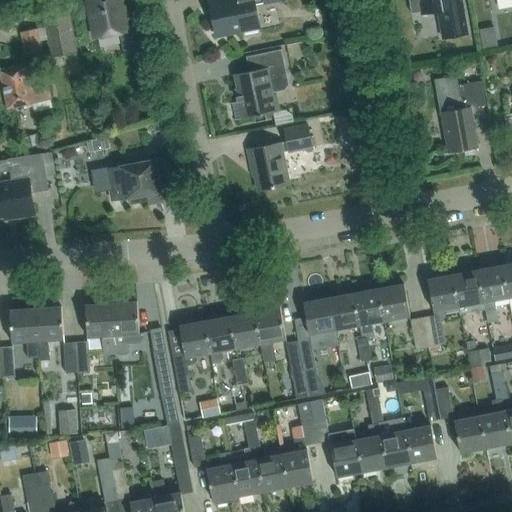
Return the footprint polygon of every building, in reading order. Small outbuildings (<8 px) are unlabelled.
[(147,51),(138,5),(137,5),(140,19),(127,22),(122,0),(86,0),(93,37),(119,32),(124,55),(147,51)] [(258,32),(257,28),(259,27),(255,5),(268,2),(277,0),(213,0),(209,1),(216,36),(244,31),(244,35),(258,32)] [(418,0),(421,14),(438,11),(441,30),(466,26),(461,0),(418,0)] [(57,16),(43,18),(52,58),(77,52),(69,13),(57,16)] [(39,28),(22,31),(24,41),(26,55),(43,51),(39,28)] [(287,45),(289,58),(305,54),(303,41),(287,45)] [(282,49),(268,52),(271,66),(249,71),(234,74),(240,101),(230,103),(234,121),(279,111),(275,92),(285,90),(289,84),(282,49)] [(35,62),(0,69),(0,72),(7,109),(43,102),(52,100),(48,80),(39,82),(35,62)] [(436,81),(449,152),(477,147),(470,108),(486,105),(481,81),(457,85),(455,77),(436,81)] [(359,112),(340,113),(341,133),(360,132),(359,112)] [(251,166),(253,165),(258,191),(289,184),(283,152),(288,151),(289,152),(312,147),(307,124),(284,129),(287,142),(281,143),(248,150),(251,166)] [(41,144),(38,133),(23,137),(25,148),(41,144)] [(172,177),(167,149),(152,152),(154,161),(106,169),(107,172),(100,174),(103,190),(110,189),(112,201),(129,198),(130,205),(149,202),(149,200),(160,198),(163,213),(164,213),(158,180),(172,177)] [(52,153),(43,154),(46,176),(55,175),(52,153)] [(14,218),(34,215),(31,192),(48,190),(46,176),(43,154),(9,159),(0,160),(0,172),(11,171),(12,181),(0,182),(0,217),(14,215),(14,218)] [(511,262),(502,265),(508,298),(507,298),(511,317),(511,316),(511,262)] [(494,300),(507,298),(508,298),(502,265),(477,269),(484,302),(485,309),(486,314),(487,323),(498,321),(494,300)] [(477,269),(453,274),(459,307),(458,307),(460,314),(470,312),(469,305),(484,302),(477,269)] [(427,279),(433,312),(458,307),(459,307),(453,274),(427,279)] [(410,316),(404,283),(378,288),(384,321),(410,316)] [(359,325),(361,336),(356,337),(359,350),(369,347),(367,336),(372,335),(370,323),(384,321),(378,288),(353,293),(359,325)] [(359,325),(353,293),(328,297),(335,330),(359,325)] [(338,346),(335,330),(328,297),(303,302),(310,338),(313,351),(338,346)] [(111,303),(114,353),(128,352),(127,345),(141,344),(140,334),(139,334),(137,301),(111,303)] [(114,353),(111,303),(85,304),(87,338),(89,338),(89,337),(102,336),(103,354),(114,353)] [(36,308),(38,341),(39,357),(39,360),(50,360),(49,340),(63,339),(64,339),(61,306),(36,308)] [(280,306),(254,311),(260,344),(264,363),(276,361),(272,342),(286,339),(280,306)] [(38,341),(36,308),(10,310),(12,343),(13,343),(13,342),(27,341),(28,358),(39,357),(38,341)] [(229,316),(235,348),(260,344),(254,311),(229,316)] [(428,347),(440,344),(434,315),(422,317),(428,347)] [(229,316),(205,320),(211,353),(213,364),(220,363),(223,358),(222,351),(235,348),(229,316)] [(428,347),(422,317),(410,319),(415,349),(428,347)] [(172,355),(179,393),(192,391),(187,365),(192,364),(195,363),(196,361),(197,358),(197,356),(211,353),(205,320),(179,325),(184,352),(172,355)] [(304,370),(316,368),(313,351),(310,338),(298,340),(304,370)] [(298,340),(286,343),(291,372),(296,398),(297,399),(309,397),(309,395),(306,383),(304,370),(298,340)] [(475,341),(466,343),(468,351),(476,349),(475,341)] [(77,372),(75,342),(63,343),(65,373),(77,372)] [(75,342),(77,372),(90,371),(88,342),(75,342)] [(511,356),(511,344),(493,348),(495,360),(511,356)] [(12,346),(0,347),(2,377),(14,376),(12,346)] [(369,347),(359,350),(361,362),(372,360),(369,347)] [(491,361),(489,347),(476,349),(468,351),(471,367),(486,365),(485,362),(491,361)] [(153,352),(162,396),(174,394),(166,350),(153,352)] [(232,360),(234,373),(245,370),(243,358),(232,360)] [(394,379),(391,364),(374,367),(377,382),(394,379)] [(470,368),(473,382),(485,380),(483,366),(470,368)] [(234,373),(237,385),(247,383),(245,370),(234,373)] [(491,373),(494,386),(504,384),(502,371),(491,373)] [(360,374),(362,386),(371,385),(369,373),(360,374)] [(442,419),(436,388),(434,378),(422,380),(430,422),(442,419)] [(496,399),(507,397),(504,384),(494,386),(496,399)] [(436,388),(442,419),(454,417),(448,386),(436,388)] [(92,403),(92,393),(81,393),(82,404),(92,403)] [(161,397),(165,414),(177,411),(173,395),(161,397)] [(370,411),(380,408),(378,395),(373,396),(367,397),(370,411)] [(309,401),(317,442),(330,439),(337,476),(362,471),(356,439),(354,428),(329,433),(321,398),(309,401)] [(479,415),(485,447),(510,442),(504,410),(502,399),(491,401),(493,412),(479,415)] [(237,410),(247,408),(246,401),(235,403),(237,410)] [(297,403),(304,436),(293,439),(296,450),(281,453),(287,485),(313,480),(306,444),(317,442),(309,401),(297,403)] [(383,421),(380,408),(370,411),(372,423),(368,424),(370,436),(356,439),(362,471),(387,466),(378,422),(383,421)] [(59,410),(59,423),(77,422),(76,410),(59,410)] [(485,447),(479,415),(453,419),(460,452),(485,447)] [(37,437),(37,416),(9,416),(9,437),(37,437)] [(402,417),(383,421),(378,422),(387,466),(411,462),(405,429),(402,417)] [(246,435),(258,433),(255,419),(243,421),(246,435)] [(167,425),(177,470),(189,468),(179,423),(167,425)] [(429,425),(405,429),(411,462),(436,457),(430,424),(429,424),(429,425)] [(237,495),(263,490),(257,458),(255,446),(260,445),(258,433),(246,435),(249,448),(243,449),(244,455),(231,457),(232,463),(237,495)] [(189,437),(195,466),(207,464),(201,435),(189,437)] [(71,449),(88,446),(87,440),(70,443),(71,449)] [(219,453),(221,465),(206,468),(213,500),(214,500),(214,504),(229,501),(228,497),(237,495),(232,463),(231,457),(230,451),(219,453)] [(287,485),(281,453),(257,458),(263,490),(287,485)] [(97,461),(105,503),(117,501),(111,471),(109,459),(97,461)] [(111,471),(117,501),(129,498),(124,469),(111,471)] [(34,473),(41,511),(54,511),(46,471),(34,473)] [(41,511),(34,473),(23,475),(29,511),(41,511)] [(154,490),(156,497),(158,511),(183,511),(180,492),(166,495),(163,479),(151,481),(153,490),(154,490)] [(158,511),(156,497),(154,490),(153,490),(143,492),(145,499),(130,502),(131,511),(158,511)] [(0,498),(2,511),(13,511),(10,494),(0,496),(0,498)] [(78,502),(80,511),(106,511),(105,507),(90,510),(88,500),(78,502)] [(80,511),(78,502),(69,504),(70,511),(80,511)]
